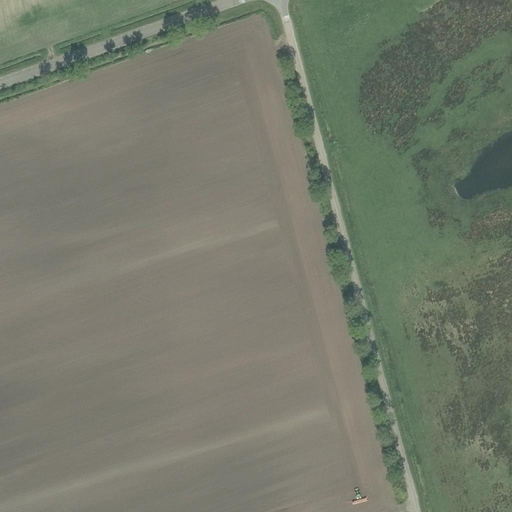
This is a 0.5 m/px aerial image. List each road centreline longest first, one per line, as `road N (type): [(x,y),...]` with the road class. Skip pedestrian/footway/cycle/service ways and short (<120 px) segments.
road 1 (unclassified): [(415,511),(280,0)]
road 2 (tertiary): [(0,83),(236,0)]
